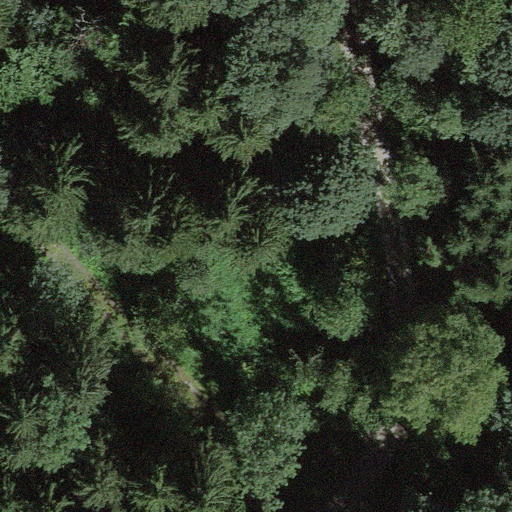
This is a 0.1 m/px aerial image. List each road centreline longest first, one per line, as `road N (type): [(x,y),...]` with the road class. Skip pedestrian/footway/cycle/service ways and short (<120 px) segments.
road 1 (track): [(329,511),(418,387),(411,310),(347,0)]
road 2 (track): [(292,511),(0,190)]
